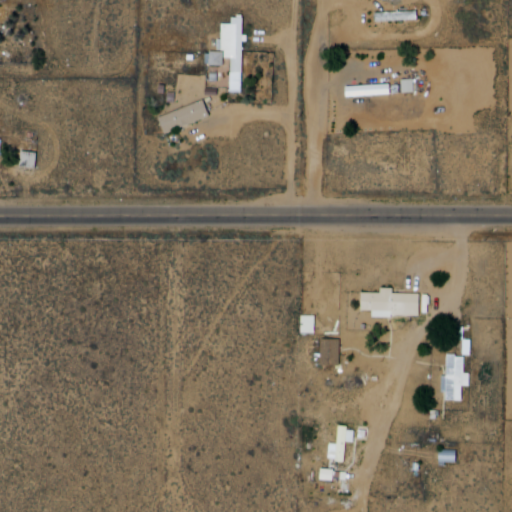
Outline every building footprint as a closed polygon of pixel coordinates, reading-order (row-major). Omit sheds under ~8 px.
[(0,5),(19,5),(19,24),(8,24),(8,28),(0,28),(0,5)] [(380,14),(419,10),(420,18),(381,22),(380,14)] [(237,18),(248,18),(246,92),(236,92),(236,57),(228,57),(228,66),(214,66),(215,51),(226,51),(226,25),(237,25),(237,18)] [(351,97),(396,93),(395,83),(350,87),(351,97)] [(163,118),(206,100),(213,116),(169,134),(163,118)] [(365,293),(384,293),(384,289),(397,289),(397,295),(425,295),(425,315),(396,316),(396,319),(375,319),(375,311),(365,311),(365,293)] [(451,357),(469,357),(469,372),(476,372),(476,388),(466,387),(466,400),(451,400),(451,390),(448,390),(448,381),(451,381),(451,357)] [(341,427),(350,428),(349,462),(340,462),(341,427)] [(437,463),(454,462),(454,450),(437,450),(437,463)]
